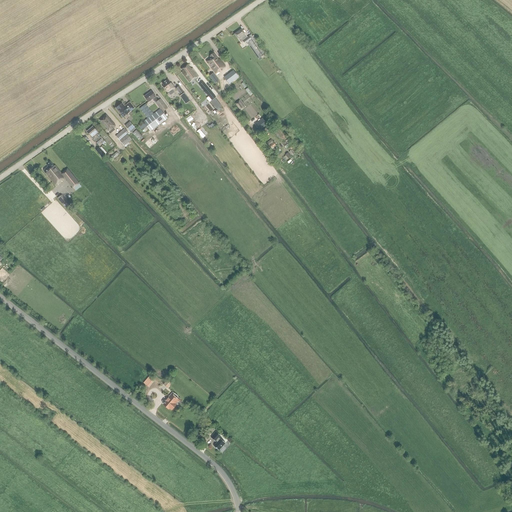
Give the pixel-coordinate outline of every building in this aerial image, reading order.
[(245,45),(247,43),(258,59),(265,54),(257,43),(251,35),(247,38),(246,36),(245,34),(241,29),(234,34),(238,39),(239,41),(239,40),(240,42),(242,41),(245,45)] [(219,72),(225,67),(220,59),(218,60),(214,54),(210,56),(211,58),(207,62),(211,67),(211,68),(216,74),(217,76),(220,73),(219,72)] [(182,69),(183,71),(182,72),(190,83),(198,77),(192,68),(191,69),(188,65),(182,69)] [(233,70),(224,77),(229,84),(239,77),(233,70)] [(211,75),(209,76),(213,81),(215,84),(219,81),(217,78),(215,79),(211,75)] [(169,92),(170,94),(171,95),(174,93),(174,91),(173,90),(175,88),(171,82),(171,83),(168,79),(162,83),(164,85),(162,86),(168,93),(169,92)] [(216,97),(203,82),(199,85),(211,100),(212,100),(216,97)] [(153,99),(156,102),(155,103),(160,109),(153,114),(145,104),(140,108),(148,119),(144,122),(145,123),(144,123),(150,131),(167,118),(163,112),(168,109),(160,99),(158,101),(155,97),(151,91),(144,97),(148,102),(153,99)] [(185,103),(190,100),(184,92),(180,95),(185,103)] [(240,111),(245,107),(239,100),(235,103),(240,111)] [(124,107),(122,104),(116,108),(123,117),(129,113),(129,112),(134,108),(130,103),(124,107)] [(115,130),(113,128),(116,126),(106,115),(100,121),(110,131),(111,133),(115,130)] [(261,120),(255,124),(255,125),(259,131),(267,125),(263,118),(261,120)] [(125,126),(130,132),(134,128),(130,122),(125,126)] [(284,135),(276,125),(271,129),(279,139),(284,135)] [(98,132),(95,129),(93,126),(87,132),(92,137),(93,136),(97,140),(96,141),(98,144),(103,140),(96,133),(98,132)] [(116,136),(119,141),(128,133),(125,128),(116,136)] [(140,140),(143,137),(136,129),(132,132),(140,140)] [(199,129),(197,132),(202,138),(205,136),(199,129)] [(129,145),(127,143),(132,140),(127,135),(120,141),(124,146),(125,147),(129,145)] [(99,147),(96,151),(102,158),(106,154),(99,147)] [(55,166),(54,167),(50,162),(47,165),(48,167),(43,171),(55,185),(65,177),(73,188),(79,183),(68,169),(62,174),(55,166)] [(155,380),(150,375),(143,383),(149,388),(155,380)] [(171,383),(167,380),(163,385),(167,388),(171,383)] [(181,399),(173,392),(166,401),(164,405),(169,409),(170,408),(172,410),(177,404),(176,403),(178,401),(179,401),(181,399)] [(219,450),(220,449),(220,450),(222,450),(223,449),(223,447),(222,447),(226,443),(219,437),(221,435),(216,431),(211,437),(215,441),(216,441),(217,442),(214,446),(219,450)]
